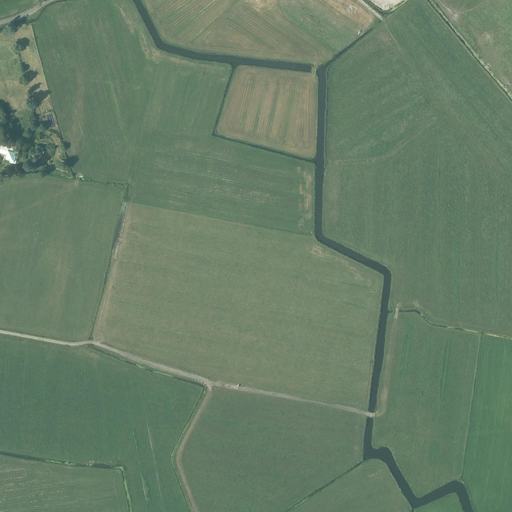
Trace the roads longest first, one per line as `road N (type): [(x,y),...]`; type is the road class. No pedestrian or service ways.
road 1 (track): [(0,331),(92,342),(210,383)]
road 2 (track): [(210,383),(375,415)]
road 3 (track): [(199,511),(177,457),(210,383)]
